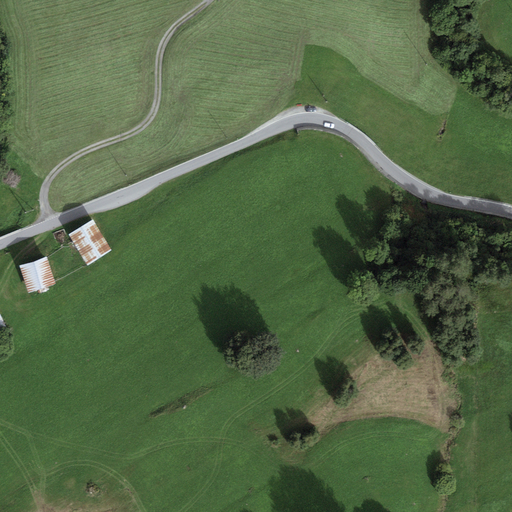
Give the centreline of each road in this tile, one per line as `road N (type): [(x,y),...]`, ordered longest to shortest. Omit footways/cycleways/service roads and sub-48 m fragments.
road 1 (tertiary): [(511,211),(426,193),(341,128),(305,119),(0,244)]
road 2 (track): [(53,224),(45,184),(61,168),(149,125),(161,47),(209,0)]
